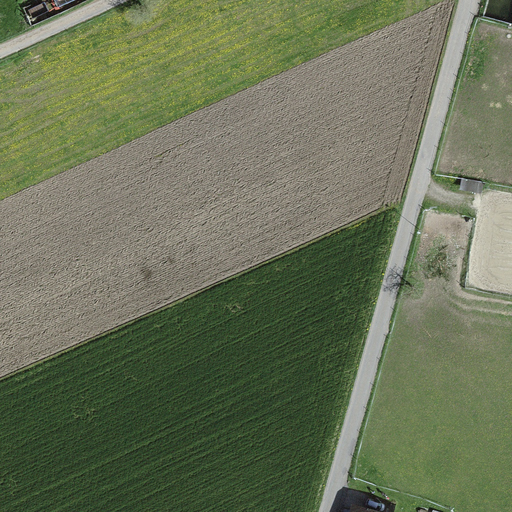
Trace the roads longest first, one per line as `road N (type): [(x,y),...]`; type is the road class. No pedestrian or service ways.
road 1 (unclassified): [(332,511),(468,0)]
road 2 (track): [(0,56),(129,0)]
